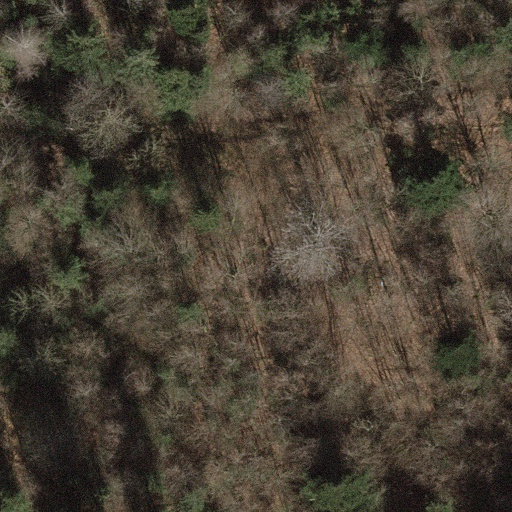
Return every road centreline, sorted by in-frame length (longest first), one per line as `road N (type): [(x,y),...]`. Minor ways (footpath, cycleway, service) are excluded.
road 1 (track): [(0,143),(241,134),(511,80)]
road 2 (track): [(241,134),(420,511)]
